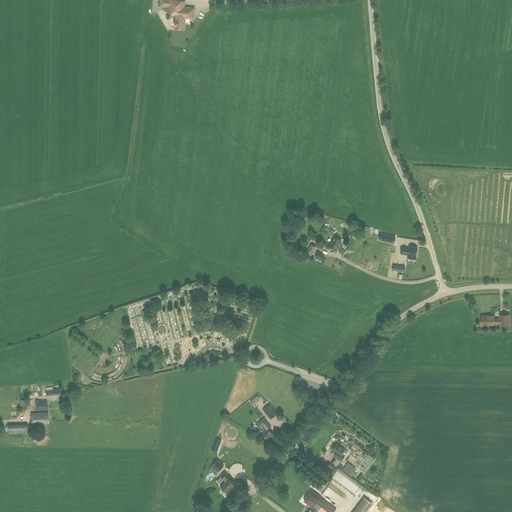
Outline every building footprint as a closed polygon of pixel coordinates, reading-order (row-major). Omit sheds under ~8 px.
[(193,18),(194,7),(184,6),(185,1),(178,0),(160,0),(160,6),(168,7),(167,13),(176,14),(176,18),(175,18),(174,27),(175,27),(175,29),(184,29),(185,18),(193,18)] [(395,236),(380,233),(379,239),(393,243),(395,236)] [(334,236),(329,246),(336,249),(341,240),(334,236)] [(316,247),(311,243),(306,252),(312,255),(316,247)] [(416,259),(418,247),(409,246),(408,248),(401,247),(400,254),(407,255),(407,258),(416,259)] [(324,255),(318,251),(315,257),(322,260),(324,255)] [(510,314),(499,314),(499,318),(495,318),(495,314),(480,315),(481,325),(495,325),(495,324),(499,323),(499,326),(510,326),(510,314)] [(37,409),(37,410),(47,409),(47,400),(37,400),(37,409)] [(263,409),(271,419),(277,414),(269,404),(263,409)] [(252,410),(248,414),(252,419),(256,415),(252,410)] [(31,424),(48,423),(47,412),(31,413),(31,424)] [(261,426),(264,429),(260,433),(268,439),(273,433),(267,429),(270,426),(266,421),(265,422),(263,419),(259,422),(258,421),(255,424),(259,428),(261,426)] [(28,424),(7,425),(8,433),(28,433),(28,424)] [(336,443),(332,449),(336,452),(333,455),(341,461),(345,456),(342,453),(345,449),(336,443)] [(223,465),(217,460),(212,466),(218,472),(223,465)] [(335,466),(329,462),(325,468),(328,470),(326,473),(330,476),(333,472),(332,471),(335,466)] [(356,469),(348,463),(344,469),(351,475),(356,469)] [(233,484),(234,484),(225,475),(221,479),(220,478),(217,481),(220,484),(220,485),(227,491),(231,487),(232,487),(233,487),(234,486),(234,485),(233,484)] [(312,490),(304,501),(313,508),(312,509),(315,511),(317,510),(319,511),(333,511),(336,509),(312,490)] [(364,497),(353,511),(366,511),(372,504),(364,497)]
